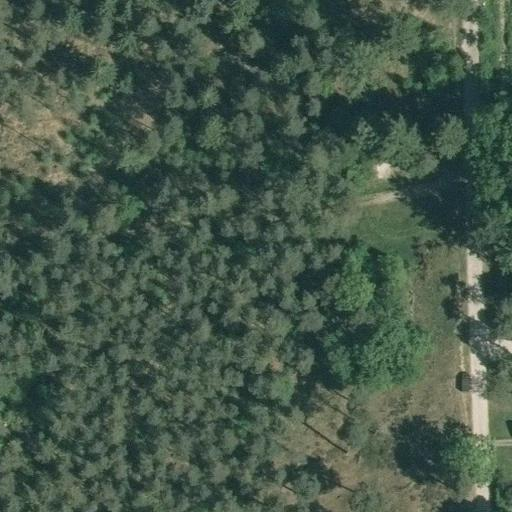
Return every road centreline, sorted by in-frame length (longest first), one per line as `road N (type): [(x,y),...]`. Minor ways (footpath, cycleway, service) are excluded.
road 1 (track): [(483,511),(469,0)]
road 2 (track): [(0,247),(472,186)]
